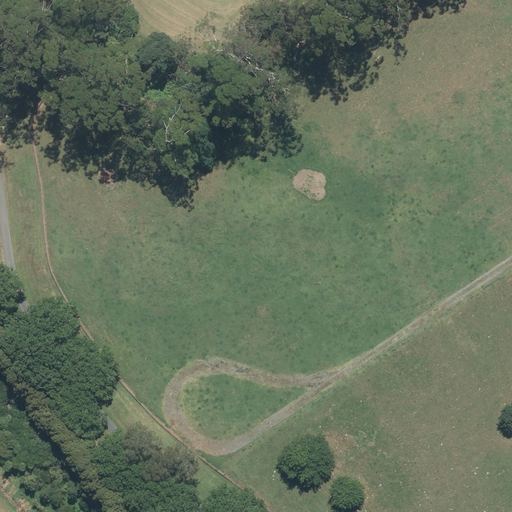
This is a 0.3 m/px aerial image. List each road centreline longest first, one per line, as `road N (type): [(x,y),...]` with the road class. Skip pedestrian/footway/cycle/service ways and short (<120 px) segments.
road 1 (track): [(225,444),(511,255)]
road 2 (track): [(324,379),(264,385),(219,370),(184,371),(161,397),(171,430),(201,449),(225,444)]
